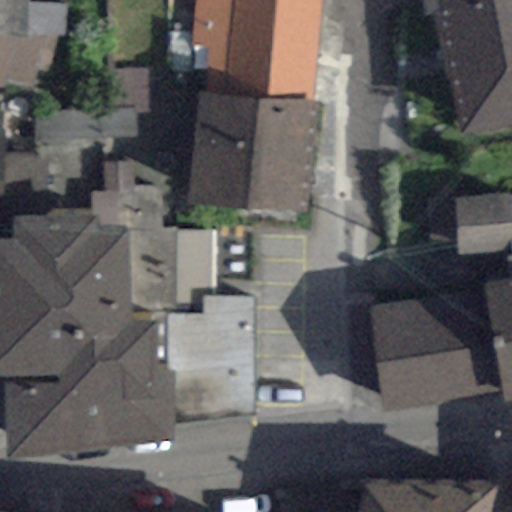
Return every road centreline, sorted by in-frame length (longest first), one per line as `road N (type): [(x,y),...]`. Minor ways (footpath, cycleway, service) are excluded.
road 1 (residential): [(363,0),(359,426)]
road 2 (residential): [(359,426),(60,460)]
road 3 (residential): [(511,411),(359,426)]
